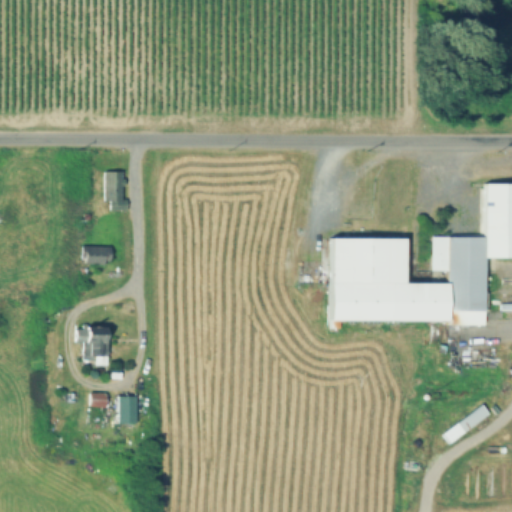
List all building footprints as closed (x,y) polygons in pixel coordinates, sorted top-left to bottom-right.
[(118,171),(100,171),(100,206),(118,206),(118,171)] [(323,320),(323,237),(397,237),(397,282),(441,282),(441,270),(425,270),(425,235),(478,235),(478,183),(511,183),(511,257),(480,257),(479,321),(323,320)] [(106,263),(106,245),(78,245),(78,263),(106,263)] [(493,282),(511,282),(511,271),(493,272),(493,282)] [(102,326),(72,326),(72,341),(79,341),(79,364),(102,364),(102,326)] [(100,393),(85,393),(85,407),(100,407),(100,393)] [(113,424),(131,424),(131,395),(113,395),(113,424)]
